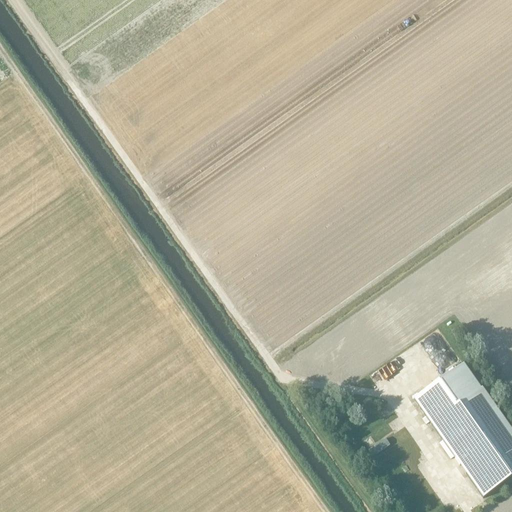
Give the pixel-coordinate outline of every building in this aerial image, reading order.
[(405,347),(399,351),(405,359),(411,355),(405,347)] [(398,351),(394,355),(403,367),(408,364),(398,351)] [(398,369),(394,357),(380,361),(384,374),(398,369)] [(511,435),(463,365),(413,400),(443,442),(439,444),(451,460),(454,458),(483,499),(511,478),(511,435)] [(382,366),(376,368),(378,376),(384,374),(382,366)] [(352,441),(371,427),(367,422),(348,435),(352,441)] [(389,446),(385,440),(368,451),(373,457),(389,446)]
